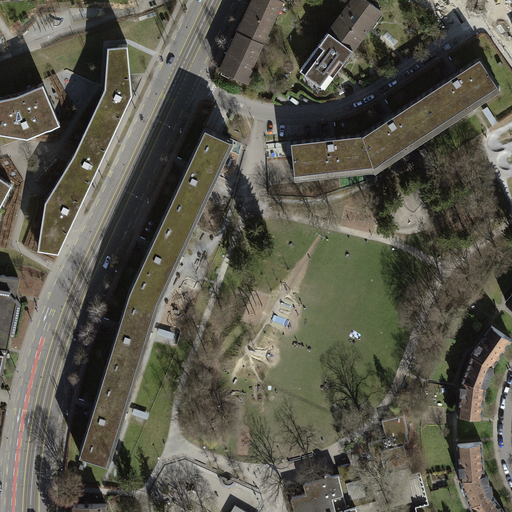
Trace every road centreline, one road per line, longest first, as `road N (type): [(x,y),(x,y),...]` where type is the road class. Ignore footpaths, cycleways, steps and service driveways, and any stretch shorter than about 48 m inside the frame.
road 1 (tertiary): [(163,70),(54,294),(22,398),(10,511)]
road 2 (tertiary): [(43,511),(47,441),(76,325),(189,81)]
road 3 (residential): [(449,0),(462,28),(344,104),(286,113),(189,81)]
